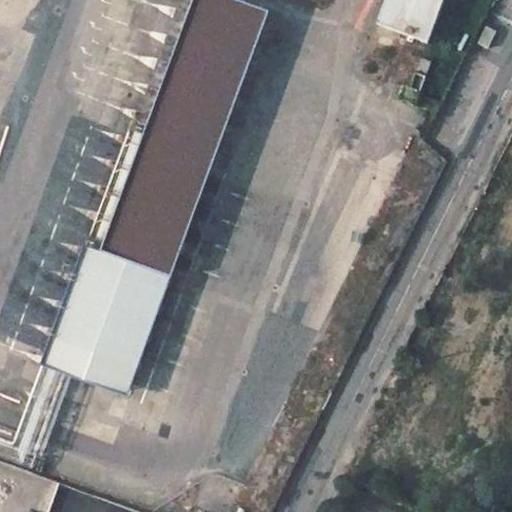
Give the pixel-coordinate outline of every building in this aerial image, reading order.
[(271,15),(231,0),(198,0),(107,252),(173,277),(271,15)] [(446,0),(389,0),(380,26),(430,44),(446,0)] [(490,44),(498,27),(488,22),(480,39),(490,44)] [(416,107),(432,63),(423,60),(411,89),(404,86),(398,101),(416,107)] [(511,243),(502,264),(511,268),(511,243)] [(511,375),(511,317),(499,311),(491,327),(488,325),(471,360),(510,379),(511,375)] [(477,412),(441,394),(433,410),(431,409),(413,442),(452,462),(477,412)]
